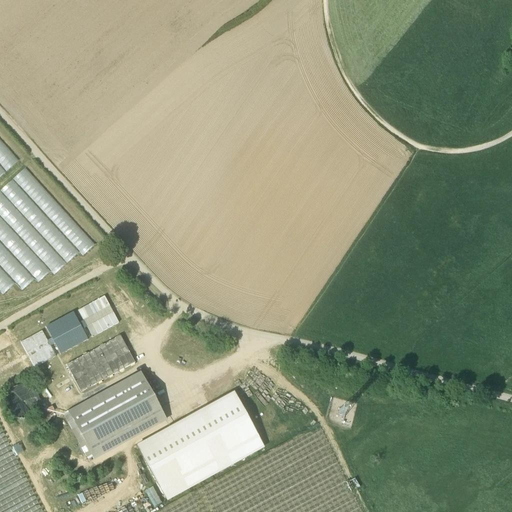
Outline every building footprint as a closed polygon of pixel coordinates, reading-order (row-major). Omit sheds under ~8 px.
[(77,312),(82,322),(109,308),(104,298),(77,312)] [(45,328),(59,355),(86,341),(72,313),(45,328)] [(85,328),(91,338),(117,324),(112,314),(85,328)] [(20,344),(33,369),(54,358),(40,333),(20,344)] [(63,367),(78,395),(134,365),(119,337),(63,367)] [(140,376),(62,417),(85,459),(162,418),(140,376)] [(37,407),(38,404),(37,402),(36,398),(35,395),(33,393),(30,391),(27,389),(24,389),(21,389),(19,389),(16,390),(13,391),(10,393),(8,396),(7,399),(6,402),(6,405),(6,408),(7,411),(9,413),(11,416),(14,418),(17,419),(20,420),(23,420),(26,420),(28,419),(31,417),(34,415),(35,412),(37,409),(37,407)] [(260,446),(232,395),(137,447),(165,498),(260,446)]
